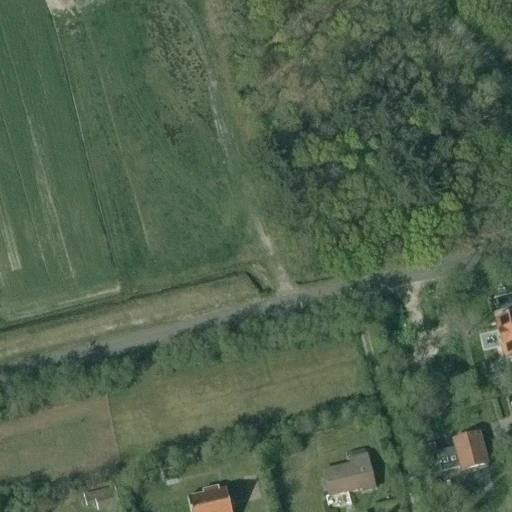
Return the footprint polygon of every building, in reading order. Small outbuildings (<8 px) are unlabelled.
[(505,362),(511,359),(511,316),(495,320),(505,362)] [(461,469),(462,473),(487,466),(478,435),(453,442),(455,449),(436,455),(434,447),(423,449),(426,458),(422,459),(427,478),(461,469)] [(511,435),(503,438),(506,450),(511,448),(511,435)] [(323,473),(329,498),(362,490),(362,493),(375,490),(366,456),(349,460),(350,466),(323,473)] [(175,471),(163,474),(165,483),(177,480),(175,471)] [(202,492),(203,498),(188,502),(190,511),(232,511),(228,492),(219,494),(217,488),(202,492)] [(96,506),(97,511),(102,511),(119,508),(115,490),(83,498),(86,509),(96,506)]
